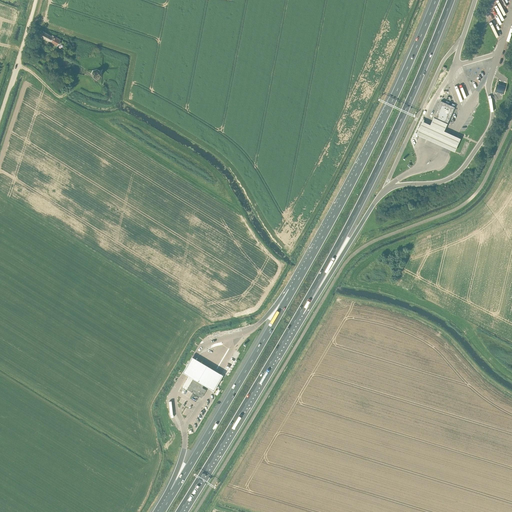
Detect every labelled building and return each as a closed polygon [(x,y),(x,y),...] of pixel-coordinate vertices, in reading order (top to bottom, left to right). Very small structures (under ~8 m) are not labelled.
[(52,35),(51,36),(43,31),(40,36),(50,42),(51,43),(51,44),(53,46),(56,45),(57,46),(60,40),(52,35)] [(91,74),(91,76),(92,78),(96,80),(100,79),(101,75),(100,72),(96,69),(93,71),(91,74)] [(501,85),(497,83),(495,90),(499,92),(504,93),(506,86),(501,85)] [(455,107),(441,100),(433,118),(447,124),(455,107)] [(447,124),(433,118),(430,124),(422,120),(416,133),(454,151),(461,138),(444,130),(447,124)] [(222,375),(191,356),(182,372),(213,390),(222,375)] [(205,383),(194,377),(190,374),(183,386),(202,397),(206,390),(202,387),(205,383)]
